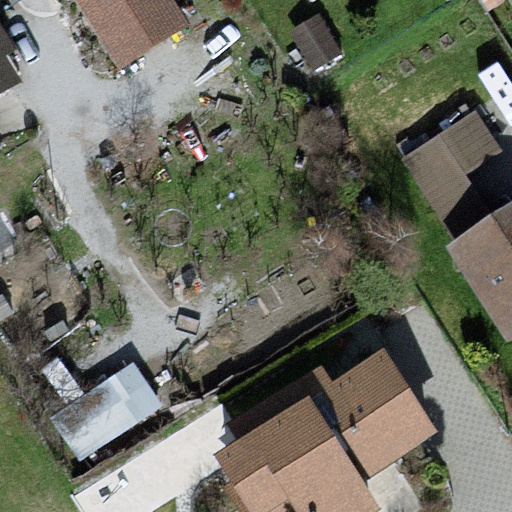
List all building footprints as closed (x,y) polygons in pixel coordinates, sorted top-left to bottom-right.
[(168,0),(60,0),(110,81),(188,29),(168,0)] [(511,0),(489,0),(511,33),(511,0)] [(0,100),(13,95),(0,67),(0,100)] [(511,188),(477,120),(402,166),(497,354),(511,347),(511,188)] [(314,369),(199,465),(228,511),(367,511),(352,484),(426,445),(379,358),(327,388),(314,369)] [(77,440),(162,404),(144,361),(58,396),(77,440)]
